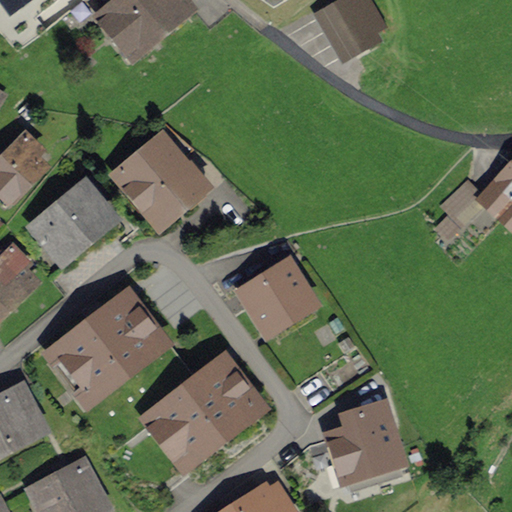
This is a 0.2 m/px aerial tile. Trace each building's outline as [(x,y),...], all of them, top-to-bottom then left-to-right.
[(196,26),(176,0),(113,0),(80,26),(124,82),(196,26)] [(386,41),(367,0),(341,0),(308,15),(331,66),(386,41)] [(53,164),(24,134),(0,158),(0,216),(0,217),(53,164)] [(208,195),(157,140),(115,178),(166,233),(208,195)] [(511,231),(511,175),(484,204),(511,231)] [(120,229),(86,185),(32,227),(66,271),(120,229)] [(0,334),(45,293),(10,254),(0,262),(0,334)] [(316,307),(286,263),(238,296),(269,340),(316,307)] [(170,352),(128,297),(52,354),(94,410),(170,352)] [(264,408),(219,358),(148,421),(193,471),(264,408)] [(0,468),(42,443),(14,395),(0,403),(0,468)] [(386,409),(327,427),(347,492),(406,474),(386,409)] [(104,511),(86,469),(25,495),(32,511),(104,511)] [(291,511),(278,486),(229,511),(291,511)] [(0,511),(11,511),(3,494),(0,495),(0,511)]
